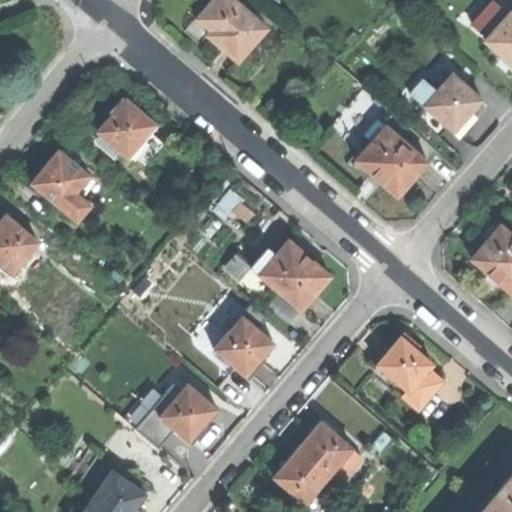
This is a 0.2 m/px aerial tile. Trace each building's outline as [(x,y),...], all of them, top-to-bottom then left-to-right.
[(211,0),(198,16),(211,27),(205,33),(207,35),(226,51),(238,61),(267,27),(235,0),(234,0),(234,2),(231,0),(211,0)] [(492,1),(470,25),(485,39),(493,31),(485,25),(497,11),(505,18),(508,15),(492,1)] [(485,40),(511,64),(511,13),(510,12),(508,15),(505,18),(497,11),(485,25),(493,31),(485,39),(485,40)] [(200,44),(207,35),(205,33),(211,27),(198,16),(184,31),(200,44)] [(451,72),(440,85),(442,87),(453,74),(451,72)] [(422,105),(426,108),(448,127),(457,135),(465,125),(474,116),(469,113),(481,99),(453,74),(442,87),(440,85),(436,90),(422,105)] [(409,93),(422,105),(436,90),(422,78),(409,93)] [(141,135),(152,122),(127,100),(114,115),(112,114),(105,122),(97,131),(106,138),(122,152),(129,158),(133,155),(146,139),(141,135)] [(439,137),(448,127),(426,108),(417,118),(439,137)] [(383,183),(397,195),(413,177),(427,161),(377,119),(363,135),(371,142),(360,154),(356,159),(373,174),(377,178),(383,183)] [(158,127),(152,122),(141,135),(146,139),(133,155),(144,164),(162,143),(152,134),(158,127)] [(115,161),(122,152),(106,138),(98,147),(115,161)] [(33,184),(60,205),(71,191),(76,195),(91,177),(58,150),(50,160),(43,168),(44,170),(33,184)] [(89,205),(76,195),(71,191),(60,205),(59,207),(76,221),(89,205)] [(0,268),(9,276),(37,242),(19,226),(17,228),(3,217),(0,220),(0,268)] [(492,276),(511,293),(511,235),(492,218),(479,233),(487,239),(470,258),(492,276)] [(250,267),(300,310),(313,294),(330,276),(317,265),(308,257),(287,239),(271,258),(263,252),(250,267)] [(250,267),(235,254),(223,267),(238,280),(250,267)] [(297,311),(276,295),(267,306),(289,322),(297,311)] [(250,304),(241,315),(257,328),(267,317),(250,304)] [(212,348),(248,378),(256,368),(264,359),(260,355),(271,343),(272,344),(274,343),(257,328),(241,315),(212,348)] [(426,371),(428,369),(432,364),(423,356),(414,349),(413,351),(398,339),(376,365),(408,393),(417,400),(436,379),(426,371)] [(443,382),(428,369),(426,371),(436,379),(417,400),(408,393),(404,397),(419,410),(443,382)] [(174,428),(192,443),(202,431),(219,411),(188,385),(175,400),(173,398),(159,415),(174,428)] [(158,447),(174,428),(159,415),(151,409),(135,428),(158,447)] [(327,475),(341,460),(350,449),(351,447),(334,433),(332,435),(319,424),(307,438),(297,449),(327,475)] [(314,490),(324,498),(337,483),(327,475),(297,449),(285,463),(275,474),(289,486),(287,488),(304,503),(309,496),(314,490)] [(359,457),(350,449),(341,460),(350,468),(359,457)] [(76,485),(90,499),(105,478),(101,476),(108,465),(97,455),(76,485)] [(337,483),(350,468),(341,460),(327,475),(337,483)] [(105,478),(90,499),(108,511),(131,511),(135,507),(143,496),(128,485),(130,482),(111,469),(105,478)] [(494,496),(490,500),(489,499),(484,504),(480,509),(482,510),(479,511),(511,511),(511,474),(498,491),(499,491),(494,496)] [(319,504),(324,498),(314,490),(309,496),(319,504)] [(108,511),(90,499),(80,511),(108,511)]
